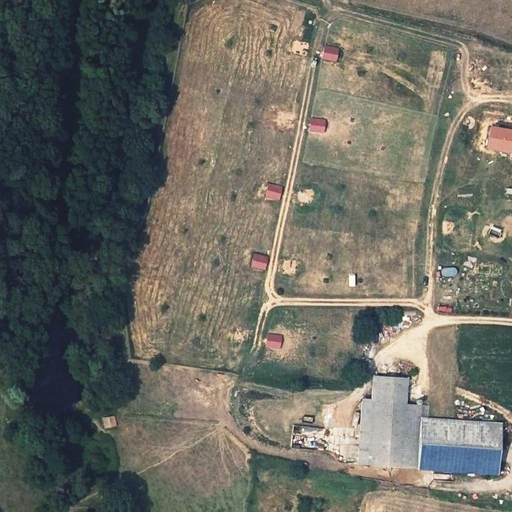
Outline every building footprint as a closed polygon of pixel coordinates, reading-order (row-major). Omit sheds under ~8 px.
[(336,62),(339,48),(325,44),(321,58),(336,62)] [(278,125),(293,129),(297,115),(282,111),(278,125)] [(511,130),(490,127),(487,149),(511,153),(511,130)] [(264,195),(279,199),(282,185),(267,181),(264,195)] [(255,252),(250,266),(265,270),(269,257),(255,252)] [(250,342),(252,328),(237,326),(235,340),(250,342)] [(374,378),(372,404),(405,407),(407,381),(374,378)] [(498,477),(501,427),(420,422),(421,408),(405,407),(372,404),(362,403),(357,465),(498,477)] [(115,425),(114,415),(103,417),(105,427),(115,425)]
